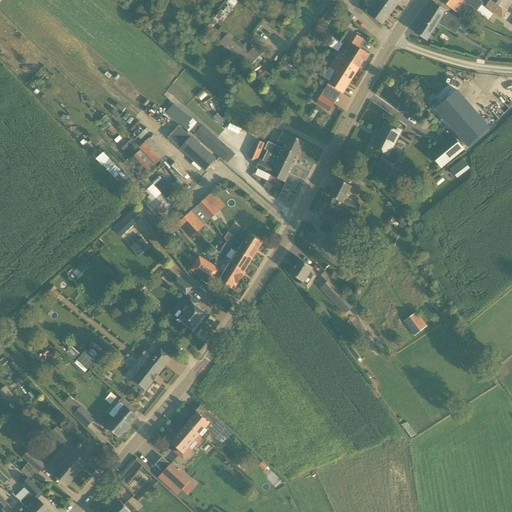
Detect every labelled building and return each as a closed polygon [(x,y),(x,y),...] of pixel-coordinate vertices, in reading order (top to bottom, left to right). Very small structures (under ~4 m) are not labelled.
[(236,0),(229,0),(217,18),(223,22),(238,1),(236,0)] [(400,0),(379,0),(374,7),(368,15),(382,25),(400,0)] [(464,0),(465,0),(468,1),(467,2),(477,10),(481,6),(483,3),(478,0),(439,0),(440,1),(447,7),(456,13),(459,10),(458,9),(464,0)] [(511,3),(511,0),(490,0),(485,8),(502,19),(511,3)] [(432,32),(439,21),(444,24),(450,14),(445,11),(434,4),(415,34),(427,41),(432,32)] [(460,16),(455,24),(465,31),(471,22),(460,16)] [(326,35),(317,26),(312,30),(322,39),(326,35)] [(209,35),(248,69),(263,52),(255,45),(249,52),(221,28),(218,31),(215,28),(209,35)] [(338,55),(344,59),(359,69),(368,54),(358,48),(363,39),(351,32),(341,48),(338,55)] [(338,55),(330,68),(336,72),(328,84),(342,93),(343,94),(359,69),(344,59),(338,55)] [(421,85),(415,94),(426,103),(432,94),(433,93),(421,85)] [(457,91),(435,110),(468,147),(489,128),(457,91)] [(321,95),(316,103),(330,112),(335,104),(321,95)] [(281,121),(267,114),(263,122),(277,129),(281,121)] [(108,128),(113,135),(120,130),(114,123),(108,128)] [(223,160),(231,152),(202,126),(201,127),(197,123),(191,130),(195,134),(194,135),(223,160)] [(385,124),(373,148),(382,152),(385,154),(382,158),(394,165),(402,150),(393,146),(393,145),(401,131),(394,128),(385,124)] [(168,138),(190,157),(205,171),(216,159),(201,145),(178,126),(168,138)] [(285,145),(283,149),(298,156),(305,142),(296,138),(290,135),(289,136),(282,133),(278,142),(285,145)] [(429,154),(438,166),(441,169),(464,150),(461,146),(452,135),(429,154)] [(256,140),(252,150),(260,153),(264,143),(256,140)] [(278,159),(293,166),(298,156),(283,149),(268,142),(265,149),(268,151),(265,156),(272,159),(277,162),(278,159)] [(256,162),(260,153),(252,150),(249,158),(256,162)] [(140,151),(131,159),(147,177),(156,168),(140,151)] [(102,152),(95,158),(122,186),(129,180),(102,152)] [(270,175),(285,182),(293,166),(278,159),(277,162),(272,159),(265,156),(262,162),(259,160),(256,168),(271,175),(270,175)] [(463,159),(450,169),(457,178),(470,169),(463,159)] [(351,188),(353,189),(357,182),(350,178),(341,173),(338,180),(337,180),(329,196),(334,198),(331,204),(340,209),(342,205),(355,212),(358,205),(346,198),(351,188)] [(155,217),(165,208),(168,211),(174,206),(167,199),(166,199),(161,193),(153,185),(145,191),(150,195),(147,198),(151,202),(146,207),(155,217)] [(211,219),(218,212),(206,199),(199,205),(211,219)] [(113,228),(105,236),(113,244),(121,237),(143,217),(135,208),(113,228)] [(185,218),(197,231),(205,224),(192,211),(185,218)] [(197,231),(185,218),(178,225),(190,238),(197,231)] [(350,235),(345,233),(336,228),(324,250),(338,257),(350,235)] [(239,229),(234,236),(229,232),(224,238),(227,242),(226,243),(252,260),(252,259),(254,260),(257,255),(255,254),(259,248),(262,243),(239,229)] [(221,254),(225,256),(226,257),(232,261),(230,263),(239,268),(238,268),(244,272),(252,260),(226,243),(219,252),(221,254)] [(217,268),(224,273),(223,274),(238,283),(243,275),(242,275),(244,272),(238,268),(239,268),(230,263),(232,261),(226,257),(225,256),(221,254),(219,252),(215,250),(210,251),(208,254),(209,257),(211,259),(215,258),(216,263),(214,266),(217,268)] [(200,257),(192,269),(212,283),(215,278),(219,280),(234,289),(237,284),(238,283),(223,274),(224,273),(217,268),(201,257),(200,257)] [(300,260),(291,274),(301,281),(299,284),(308,290),(316,276),(312,268),(308,265),(300,260)] [(84,262),(72,273),(76,277),(88,267),(84,262)] [(177,276),(172,283),(186,294),(191,288),(177,276)] [(331,279),(320,289),(344,315),(355,305),(331,279)] [(170,313),(165,318),(177,329),(181,324),(182,326),(184,323),(193,330),(206,314),(196,306),(199,303),(190,296),(185,303),(190,307),(185,314),(183,312),(178,318),(170,313)] [(403,323),(414,336),(427,326),(416,312),(403,323)] [(344,346),(355,360),(359,357),(349,343),(344,346)] [(145,391),(153,380),(154,381),(154,380),(157,376),(158,375),(157,375),(173,355),(161,345),(132,382),(145,391)] [(77,360),(88,370),(100,356),(91,347),(88,351),(86,350),(77,360)] [(47,355),(50,361),(59,356),(56,350),(47,355)] [(0,397),(4,403),(13,396),(5,386),(0,389),(0,397)] [(94,419),(81,406),(80,407),(69,396),(62,403),(73,414),(86,427),(94,419)] [(125,408),(107,427),(119,437),(136,418),(125,408)] [(203,437),(206,440),(211,435),(216,440),(227,428),(216,419),(209,412),(204,418),(196,412),(187,423),(203,437)] [(203,437),(187,423),(183,427),(170,443),(176,448),(174,451),(182,458),(184,460),(203,437)] [(69,438),(60,430),(57,428),(51,434),(63,444),(69,438)] [(65,445),(55,456),(76,475),(86,464),(65,445)] [(34,478),(39,472),(45,466),(33,455),(28,451),(23,457),(27,461),(29,462),(23,468),(34,478)] [(261,459),(254,453),(251,456),(252,458),(250,460),(253,463),(257,460),(259,462),(261,459)] [(67,486),(76,475),(55,456),(46,467),(48,469),(67,486)] [(190,481),(171,464),(162,473),(181,491),(190,481)] [(21,501),(31,511),(50,511),(51,511),(50,511),(36,497),(41,492),(43,494),(43,493),(28,478),(22,484),(30,492),(21,501)] [(31,511),(21,501),(20,502),(22,504),(14,511),(15,511),(31,511)] [(129,511),(119,501),(107,511),(129,511)]
